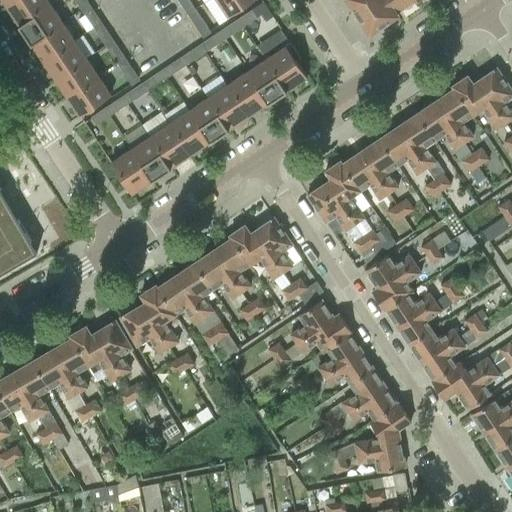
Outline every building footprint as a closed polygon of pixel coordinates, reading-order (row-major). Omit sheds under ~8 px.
[(46,0),(17,0),(7,8),(18,26),(50,5),(46,0)] [(75,0),(83,12),(90,8),(84,0),(75,0)] [(191,19),(197,14),(187,0),(181,0),(179,1),(191,19)] [(216,0),(228,17),(253,0),(216,0)] [(386,0),(345,0),(369,34),(397,16),(386,0)] [(386,0),(397,16),(398,15),(395,12),(412,0),(386,0)] [(50,5),(18,26),(31,43),(62,23),(50,5)] [(95,30),(102,25),(92,11),(85,15),(95,30)] [(251,12),(238,20),(242,26),(255,18),(251,12)] [(203,36),(209,32),(200,20),(194,24),(203,36)] [(230,35),(242,26),(238,20),(226,28),(230,35)] [(62,23),(31,43),(43,61),(74,40),(62,23)] [(107,48),(113,43),(104,29),(97,33),(107,48)] [(212,46),(227,37),(223,30),(208,40),(212,46)] [(74,40),(43,61),(55,79),(86,58),(85,58),(93,52),(82,36),(74,41),(74,40)] [(286,91),(306,77),(296,61),(301,58),(290,42),(265,59),(286,91)] [(192,60),(207,50),(202,44),(188,54),(192,60)] [(119,66),(125,61),(116,46),(109,51),(119,66)] [(172,73),(187,63),(182,57),(168,67),(172,73)] [(86,58),(55,79),(67,97),(98,76),(86,58)] [(268,103),(286,91),(265,59),(247,71),(268,103)] [(131,84),(138,80),(129,67),(123,71),(131,84)] [(154,85),(169,75),(164,69),(150,79),(154,85)] [(511,92),(496,69),(477,82),(506,124),(511,119),(511,111),(506,103),(511,98),(511,92)] [(248,116),(268,103),(247,71),(227,85),(248,116)] [(98,76),(67,97),(79,116),(110,95),(98,76)] [(467,76),(452,86),(454,89),(473,117),(482,110),(496,131),(506,124),(477,82),(473,85),(467,76)] [(134,98),(149,89),(145,82),(130,92),(134,98)] [(228,129),(248,116),(227,85),(207,98),(228,129)] [(454,89),(435,101),(463,142),(464,144),(474,137),(464,122),(473,117),(454,89)] [(114,112),(129,102),(125,96),(110,106),(114,112)] [(210,141),(228,129),(207,98),(189,110),(210,141)] [(435,101),(417,114),(435,142),(444,136),(454,150),(464,144),(435,101)] [(96,124),(111,114),(107,108),(92,118),(96,124)] [(190,155),(210,141),(189,110),(169,123),(190,155)] [(161,112),(141,125),(149,137),(170,168),(190,155),(169,124),(161,112)] [(417,114),(398,127),(426,169),(436,162),(426,148),(435,142),(417,114)] [(398,127),(379,139),(397,167),(407,161),(416,175),(426,169),(398,127)] [(152,180),(170,168),(149,137),(131,149),(152,180)] [(379,139),(360,152),(388,194),(399,187),(389,173),(397,167),(379,139)] [(131,149),(110,162),(131,194),(152,180),(131,149)] [(481,149),(471,155),(479,166),(488,159),(481,149)] [(388,194),(360,152),(341,165),(360,193),(369,186),(378,201),(388,194)] [(479,166),(471,155),(462,161),(469,172),(479,166)] [(339,162),(325,172),(330,180),(326,183),(354,225),(361,220),(364,218),(360,212),(369,206),(360,193),(341,165),(339,162)] [(443,173),(433,180),(440,190),(450,184),(443,173)] [(440,190),(433,180),(424,186),(431,197),(440,190)] [(354,225),(326,183),(307,196),(325,223),(335,216),(345,231),(354,225)] [(0,258),(29,242),(30,243),(31,242),(20,223),(19,222),(17,219),(9,225),(0,209),(0,190),(1,190),(0,189),(0,258)] [(405,199),(395,205),(403,216),(412,209),(405,199)] [(511,205),(508,200),(497,207),(503,216),(511,210),(511,205)] [(403,216),(395,205),(386,211),(394,222),(403,216)] [(511,210),(503,216),(509,225),(511,223),(511,210)] [(274,218),(254,231),(282,273),(292,267),(302,260),(292,246),(274,218)] [(244,225),(230,235),(250,266),(260,260),(273,279),(282,273),(254,231),(250,234),(244,225)] [(371,230),(362,237),(369,247),(370,247),(376,257),(395,244),(384,228),(374,234),(371,230)] [(231,238),(212,251),(241,293),(251,286),(242,272),(250,266),(230,235),(229,236),(231,238)] [(362,237),(353,243),(360,253),(366,263),(376,257),(370,247),(369,247),(362,237)] [(420,247),(425,256),(436,249),(431,240),(420,247)] [(436,249),(425,256),(432,267),(443,260),(436,249)] [(212,251),(193,263),(212,291),(221,285),(231,300),(229,301),(236,312),(236,313),(239,311),(249,305),(241,293),(212,251)] [(364,271),(376,289),(377,289),(415,263),(409,254),(395,264),(389,254),(364,271)] [(193,263),(175,276),(203,318),(214,311),(204,297),(212,291),(193,263)] [(371,292),(383,310),(413,291),(407,283),(421,273),(415,263),(377,289),(376,289),(371,292)] [(155,285),(154,286),(174,317),(184,310),(194,324),(203,318),(175,276),(156,288),(155,285)] [(289,283),(297,294),(304,304),(323,292),(315,281),(307,287),(300,276),(289,283)] [(440,286),(445,294),(456,287),(451,279),(440,286)] [(287,300),(297,294),(289,283),(280,289),(287,300)] [(143,302),(139,305),(168,348),(179,341),(167,322),(174,317),(154,286),(139,296),(143,302)] [(456,287),(445,294),(452,305),(463,298),(456,287)] [(385,310),(397,327),(435,302),(429,292),(415,301),(410,295),(414,292),(413,291),(383,310),(384,311),(385,310)] [(258,299),(249,305),(256,315),(265,309),(258,299)] [(289,335),(295,344),(338,315),(338,314),(333,318),(321,300),(305,312),(297,316),(303,325),(289,335)] [(397,327),(409,345),(433,329),(428,320),(441,311),(435,302),(397,327)] [(168,348),(139,305),(120,317),(137,347),(149,339),(160,354),(168,348)] [(249,305),(239,311),(246,322),(256,315),(249,305)] [(464,321),(469,330),(480,323),(475,314),(464,321)] [(315,344),(321,353),(350,333),(338,315),(295,344),(301,353),(315,344)] [(115,320),(95,332),(121,376),(131,370),(122,355),(132,350),(115,320)] [(220,323),(211,329),(218,340),(228,334),(220,323)] [(480,323),(469,330),(475,339),(486,332),(480,323)] [(86,326),(70,335),(89,367),(98,361),(111,382),(121,376),(95,332),(91,334),(86,326)] [(409,345),(421,363),(459,337),(453,328),(439,337),(433,329),(409,345)] [(211,329),(202,336),(209,347),(218,340),(211,329)] [(317,367),(323,377),(361,352),(349,334),(351,333),(350,333),(321,353),(322,353),(327,350),(331,357),(317,367)] [(228,334),(218,340),(228,356),(238,350),(228,334)] [(71,338),(52,349),(78,394),(88,388),(79,372),(89,367),(70,335),(71,338)] [(431,381),(431,382),(460,362),(460,361),(456,363),(452,356),(465,347),(459,337),(421,363),(432,380),(431,381)] [(498,349),(504,359),(511,353),(511,345),(509,342),(498,349)] [(267,350),(273,359),(284,351),(279,343),(267,350)] [(52,349),(33,361),(49,390),(59,384),(68,400),(78,394),(52,349)] [(284,351),(273,359),(278,369),(290,361),(284,351)] [(344,376),(350,385),(373,370),(361,352),(323,377),(329,386),(344,376)] [(185,354),(176,359),(183,371),(189,367),(192,366),(193,365),(186,353),(185,354)] [(511,353),(504,359),(494,366),(500,375),(510,368),(511,366),(511,353)] [(431,382),(443,399),(494,366),(487,356),(466,370),(460,362),(431,382)] [(176,359),(166,365),(174,377),(177,375),(183,371),(176,359)] [(33,361),(13,372),(39,416),(49,410),(40,395),(49,390),(33,361)] [(494,366),(443,399),(444,400),(455,392),(467,410),(492,393),(486,385),(500,375),(494,366)] [(340,403),(347,413),(385,387),(373,370),(350,385),(355,393),(340,403)] [(13,372),(0,379),(0,395),(10,413),(20,407),(29,422),(39,416),(13,372)] [(294,383),(300,392),(312,384),(307,376),(294,383)] [(137,381),(127,387),(134,399),(144,393),(137,381)] [(312,384),(300,392),(306,402),(318,394),(312,384)] [(134,399),(127,387),(117,394),(124,405),(134,399)] [(368,412),(373,420),(398,403),(397,403),(396,404),(385,387),(347,413),(353,422),(368,412)] [(0,395),(0,438),(10,433),(1,418),(10,413),(0,395)] [(94,399),(84,405),(91,416),(101,411),(94,399)] [(470,415),(483,433),(511,413),(511,399),(500,407),(495,399),(470,415)] [(353,442),(339,448),(343,459),(355,454),(401,445),(398,430),(410,422),(398,403),(373,420),(369,422),(379,437),(353,442)] [(84,405),(75,411),(81,422),(91,416),(84,405)] [(49,410),(39,416),(45,428),(52,440),(63,434),(55,422),(56,422),(49,410)] [(318,419),(324,428),(336,420),(330,411),(318,419)] [(511,413),(483,433),(494,451),(511,438),(511,413)] [(336,420),(324,428),(330,438),(342,430),(336,420)] [(36,434),(35,434),(42,446),(52,440),(45,428),(36,434)] [(63,434),(52,440),(58,450),(68,443),(63,434)] [(511,438),(494,451),(506,468),(511,464),(511,438)] [(16,445),(6,451),(13,462),(23,456),(16,445)] [(401,445),(355,454),(357,465),(375,462),(377,472),(405,467),(401,445)] [(328,456),(299,471),(302,476),(332,464),(343,459),(339,448),(328,454),(328,456)] [(6,451),(0,454),(0,461),(3,468),(13,462),(6,451)] [(343,459),(332,464),(336,474),(347,469),(343,459)] [(394,488),(395,491),(407,489),(404,473),(392,475),(392,476),(394,488)] [(135,476),(116,486),(117,495),(138,487),(135,476)] [(392,476),(371,480),(373,491),(383,490),(394,488),(392,476)] [(104,488),(88,491),(91,503),(106,500),(104,488)] [(383,490),(373,491),(377,511),(398,511),(398,506),(382,509),(380,501),(385,500),(383,490)] [(372,511),(377,511),(373,491),(364,493),(366,503),(371,502),(372,511)] [(344,501),(334,503),(335,506),(335,511),(340,511),(341,511),(345,511),(344,501)]
